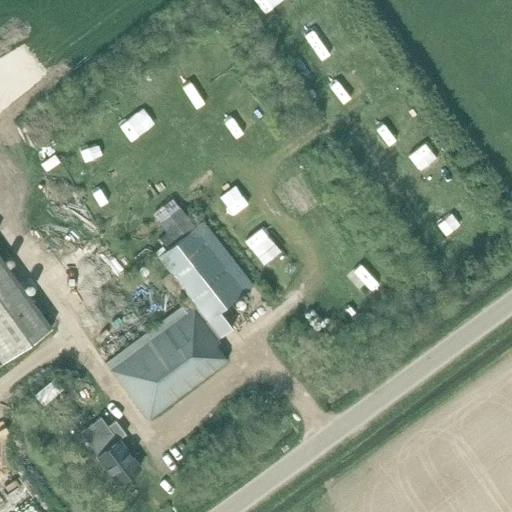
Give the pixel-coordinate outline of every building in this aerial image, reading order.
[(168,234),(157,241),(164,250),(195,227),(180,207),(160,222),(168,234)] [(184,302),(216,344),(218,342),(216,339),(231,327),(219,310),(253,285),(205,220),(195,227),(164,250),(159,254),(171,269),(161,277),(181,304),(184,302)] [(0,362),(48,327),(0,261),(0,362)] [(227,359),(216,344),(184,302),(181,304),(104,362),(146,419),(227,359)] [(43,405),(63,389),(54,377),(34,394),(43,405)] [(100,417),(79,433),(117,483),(137,467),(117,440),(126,434),(115,420),(107,427),(100,417)]
